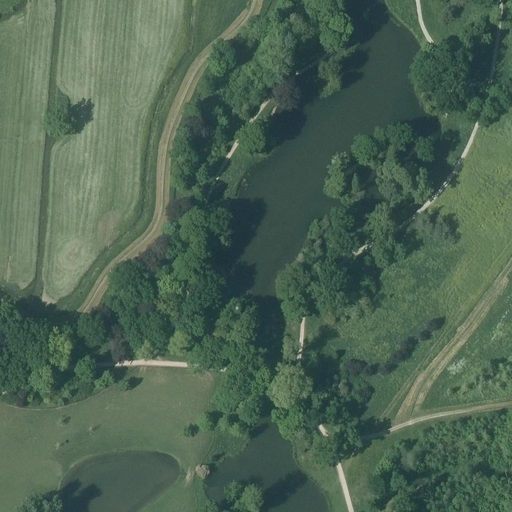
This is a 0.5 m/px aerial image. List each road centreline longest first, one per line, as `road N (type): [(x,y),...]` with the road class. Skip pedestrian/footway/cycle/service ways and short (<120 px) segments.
road 1 (track): [(500,0),(488,85),(455,170),(416,216),(341,262),(309,293),(291,387)]
road 2 (track): [(143,363),(183,301),(208,192),(235,143),(279,85),(343,40),(336,0)]
road 3 (track): [(324,433),(356,438),(511,403)]
road 4 (track): [(291,387),(143,363)]
road 5 (track): [(143,363),(39,372),(0,394)]
road 6 (track): [(350,511),(327,436),(291,387)]
